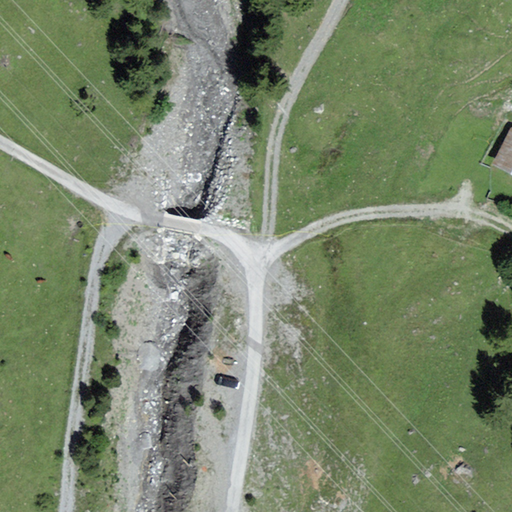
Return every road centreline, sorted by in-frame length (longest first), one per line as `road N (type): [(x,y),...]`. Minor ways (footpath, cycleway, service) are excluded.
road 1 (unclassified): [(235,511),(260,264),(210,232),(114,205),(0,140)]
road 2 (track): [(69,511),(90,375),(95,267),(114,205)]
road 3 (track): [(346,0),(282,119),(271,247),(260,264)]
road 4 (track): [(269,255),(348,221),(416,213),(472,218),(511,239)]
